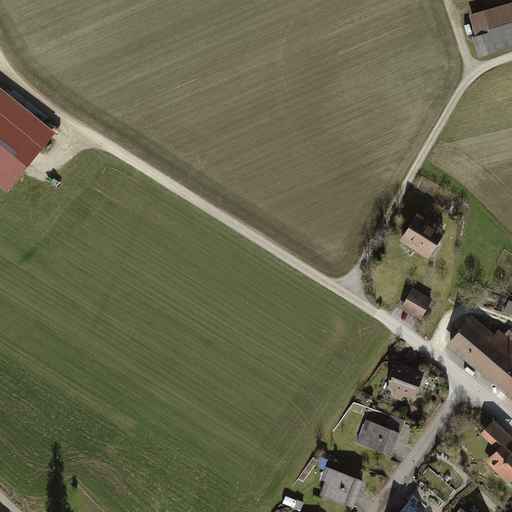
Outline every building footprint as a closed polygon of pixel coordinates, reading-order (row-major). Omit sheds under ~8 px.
[(478,36),(474,37),(480,56),(497,51),(496,48),(511,43),(511,5),(473,17),(478,36)] [(48,139),(0,99),(0,183),(7,189),(48,139)] [(417,216),(403,237),(430,254),(443,233),(417,216)] [(412,312),(422,295),(413,290),(403,307),(412,312)] [(412,312),(412,313),(421,318),(431,300),(422,295),(412,312)] [(470,319),(451,342),(510,391),(511,388),(511,354),(510,352),(511,349),(511,334),(509,331),(504,337),(498,333),(494,338),(470,319)] [(412,369),(400,364),(399,366),(397,365),(395,370),(393,369),(389,381),(391,382),(389,387),(393,388),(391,396),(402,400),(405,393),(409,394),(411,388),(417,391),(423,375),(416,373),(416,374),(413,373),(414,372),(414,371),(413,370),(413,369),(412,369)] [(361,433),(358,442),(362,443),(376,448),(376,449),(391,454),(404,420),(391,416),(388,425),(391,426),(390,428),(384,426),(384,427),(366,420),(365,424),(369,425),(365,434),(361,433)] [(506,431),(494,420),(490,424),(502,435),(506,431)] [(511,453),(504,445),(490,459),(500,470),(500,473),(508,480),(511,477),(511,476),(511,453)] [(329,473),(321,494),(338,500),(354,506),(363,480),(347,474),(347,475),(326,467),(324,471),(329,473)] [(304,502),(298,500),(295,507),(301,509),(304,502)]
